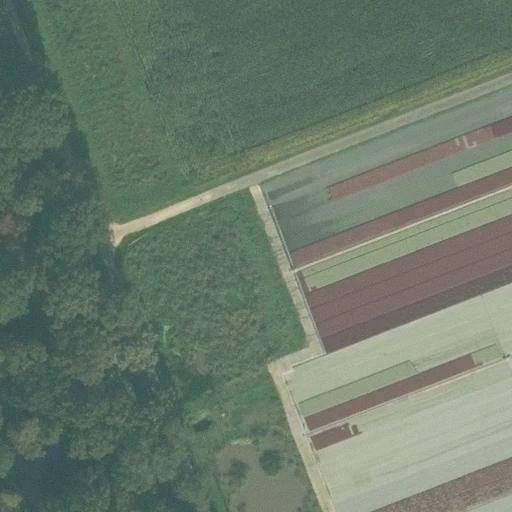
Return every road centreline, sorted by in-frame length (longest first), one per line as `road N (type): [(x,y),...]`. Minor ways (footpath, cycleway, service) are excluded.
road 1 (track): [(0,6),(195,511)]
road 2 (track): [(511,76),(93,240)]
